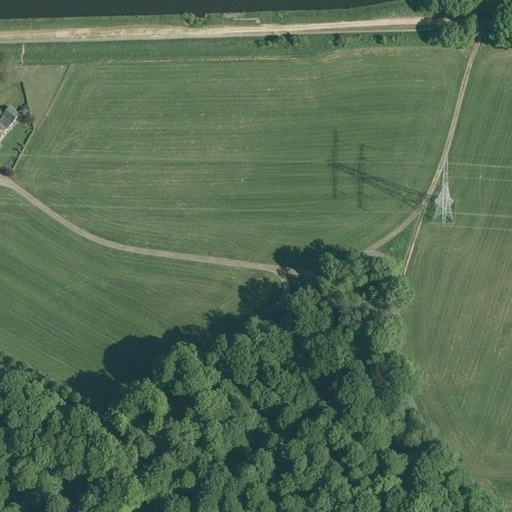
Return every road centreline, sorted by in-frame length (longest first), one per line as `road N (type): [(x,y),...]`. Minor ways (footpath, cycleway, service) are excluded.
road 1 (unclassified): [(58,511),(137,403),(255,316),(370,254),(397,280),(396,359),(414,407),(479,511)]
road 2 (track): [(452,19),(0,35)]
road 3 (track): [(427,200),(482,21)]
road 4 (track): [(0,364),(113,430)]
